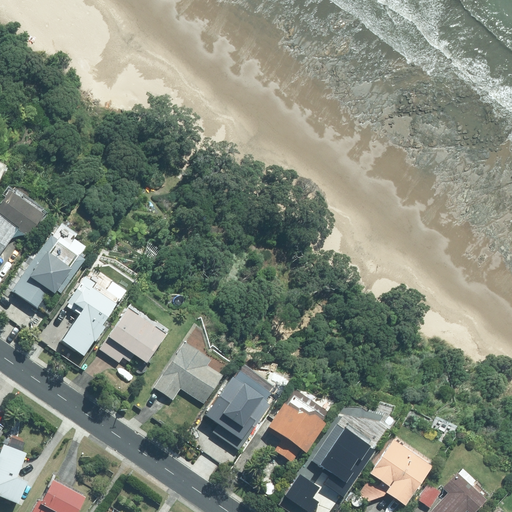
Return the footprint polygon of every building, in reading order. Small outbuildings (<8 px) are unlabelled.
[(0,254),(16,232),(27,239),(41,218),(7,195),(0,205),(0,254)] [(51,236),(10,293),(34,311),(46,294),(52,298),(56,293),(60,296),(85,261),(51,236)] [(73,315),(66,324),(71,327),(59,346),(82,361),(94,343),(96,345),(103,333),(99,331),(113,310),(112,309),(116,302),(83,281),(65,309),(73,315)] [(45,303),(41,309),(48,313),(52,308),(45,303)] [(153,333),(125,314),(122,320),(116,316),(110,325),(115,328),(109,337),(108,336),(97,352),(117,365),(121,359),(128,364),(132,359),(144,368),(165,336),(155,330),(153,333)] [(184,345),(153,391),(171,403),(179,390),(203,406),(221,378),(206,368),(210,362),(184,345)] [(239,365),(228,380),(263,407),(275,392),(239,365)] [(192,433),(186,443),(200,452),(206,442),(211,446),(217,445),(221,447),(232,430),(248,441),(263,419),(250,410),(248,414),(219,394),(195,429),(206,436),(206,441),(192,433)] [(282,442),(274,452),(289,464),(298,452),(304,456),(324,428),(312,420),(303,421),(297,416),(295,418),(282,409),(266,430),(282,442)] [(314,462),(308,470),(317,486),(331,473),(348,484),(368,452),(335,431),(314,462)] [(391,445),(356,496),(367,503),(382,497),(403,511),(430,471),(391,445)] [(25,488),(13,483),(24,457),(3,448),(0,454),(0,501),(16,509),(25,488)] [(243,453),(232,468),(241,474),(252,459),(243,453)] [(446,496),(431,511),(477,511),(486,504),(456,476),(441,492),(446,496)] [(38,503),(33,511),(77,511),(83,501),(51,484),(40,504),(38,503)] [(427,486),(417,502),(429,510),(439,495),(427,486)]
